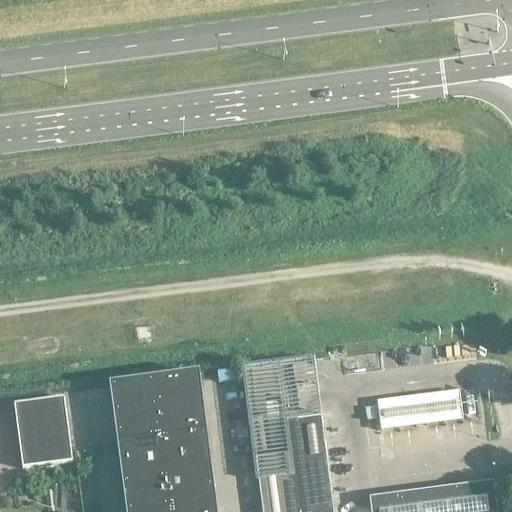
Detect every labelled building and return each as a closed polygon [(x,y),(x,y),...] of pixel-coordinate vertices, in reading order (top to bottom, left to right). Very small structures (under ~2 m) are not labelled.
[(320,419),(313,362),(243,371),(258,483),(259,483),(262,511),(333,511),(321,418),(320,419)] [(205,434),(197,377),(154,383),(162,440),(205,434)] [(162,440),(154,383),(110,388),(117,445),(162,440)] [(379,406),(383,436),(461,426),(458,396),(379,406)] [(71,464),(63,400),(13,407),(22,470),(71,464)] [(209,471),(205,434),(162,440),(166,477),(209,471)] [(166,477),(162,440),(117,445),(122,483),(166,477)] [(182,511),(214,508),(209,471),(166,477),(170,511),(182,511)] [(170,511),(166,477),(122,483),(125,511),(170,511)] [(494,511),(491,484),(371,499),(372,511),(494,511)]
